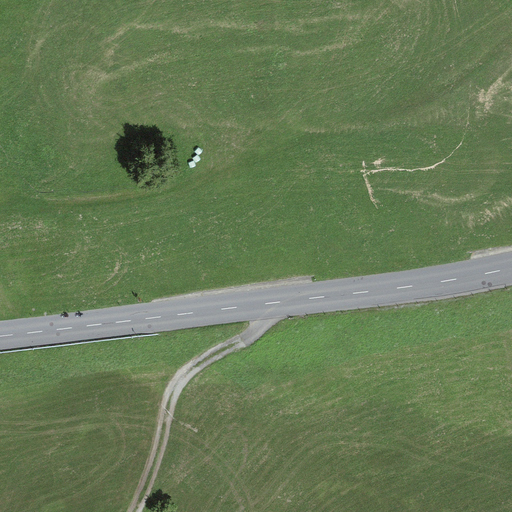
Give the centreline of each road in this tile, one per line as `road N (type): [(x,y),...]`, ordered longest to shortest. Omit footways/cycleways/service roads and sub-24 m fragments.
road 1 (secondary): [(0,336),(511,267)]
road 2 (track): [(272,302),(259,328),(176,386),(136,511)]
